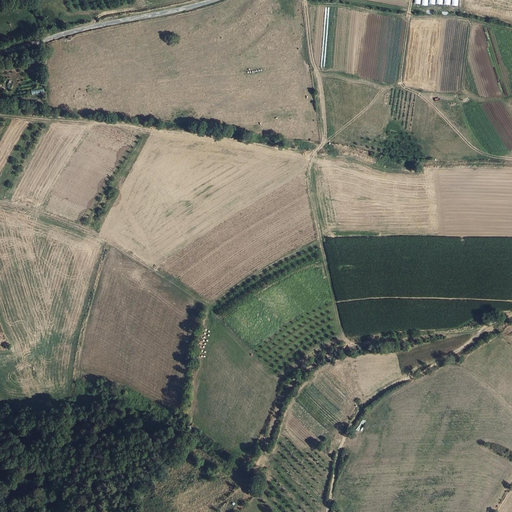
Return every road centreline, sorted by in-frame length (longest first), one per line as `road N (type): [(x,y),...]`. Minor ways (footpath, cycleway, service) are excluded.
road 1 (track): [(0,116),(318,148),(411,166),(511,164)]
road 2 (track): [(0,202),(98,234),(203,301)]
road 3 (unclassified): [(0,57),(217,0)]
